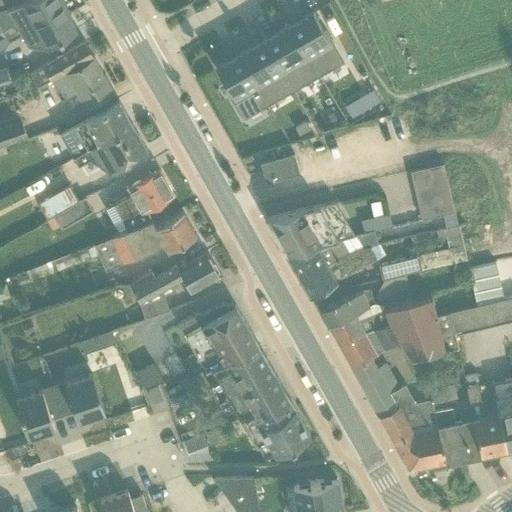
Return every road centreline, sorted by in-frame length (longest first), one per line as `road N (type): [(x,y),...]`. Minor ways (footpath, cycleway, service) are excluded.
road 1 (secondary): [(143,55),(402,511)]
road 2 (residential): [(0,486),(142,440)]
